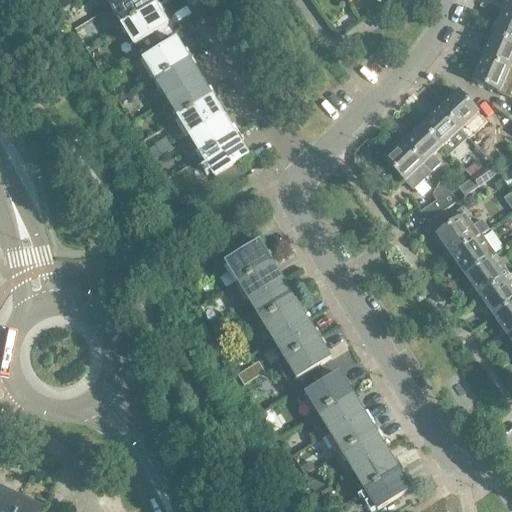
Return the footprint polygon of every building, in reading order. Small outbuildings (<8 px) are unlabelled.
[(106,0),(112,9),(126,0),(106,0)] [(157,8),(151,0),(126,0),(112,9),(123,28),(157,8)] [(511,0),(508,0),(503,14),(511,17),(511,0)] [(123,28),(135,47),(168,27),(157,8),(123,28)] [(511,17),(503,14),(493,36),(511,44),(511,17)] [(510,71),(510,70),(511,65),(511,44),(493,36),(483,59),(510,71)] [(190,62),(177,42),(144,62),(156,82),(190,62)] [(510,98),(511,93),(511,71),(510,70),(510,71),(483,59),(473,82),(510,98)] [(168,101),(201,81),(190,62),(156,82),(168,101)] [(168,101),(180,120),(213,100),(201,81),(168,101)] [(120,91),(113,95),(119,105),(129,99),(125,92),(120,91)] [(472,130),(467,125),(478,115),(459,93),(440,111),(465,137),(472,130)] [(191,140),(225,120),(213,100),(180,120),(191,140)] [(467,140),(465,137),(440,111),(422,127),(442,149),(449,157),(467,140)] [(203,160),(237,139),(225,120),(191,140),(203,160)] [(431,174),(440,165),(433,157),(442,149),(422,127),(404,144),(431,174)] [(215,178),(238,165),(248,158),(237,139),(203,160),(215,178)] [(404,144),(386,161),(405,183),(415,173),(423,182),(431,174),(404,144)] [(369,154),(363,148),(357,154),(363,159),(369,154)] [(244,175),(238,165),(215,178),(221,189),(244,175)] [(486,171),(472,180),(477,189),(491,179),(486,171)] [(511,181),(508,175),(500,181),(504,186),(506,189),(511,184),(511,181)] [(463,199),(477,189),(472,180),(458,190),(463,199)] [(421,213),(428,223),(458,203),(440,183),(432,196),(436,202),(421,213)] [(511,196),(511,195),(503,200),(511,213),(511,196)] [(433,229),(438,236),(437,236),(452,257),(480,238),(461,210),(433,229)] [(494,258),(480,238),(452,257),(466,278),(494,258)] [(260,244),(227,265),(240,286),(273,265),(260,244)] [(480,298),(504,281),(508,278),(494,258),(466,278),(461,282),(469,292),(474,289),(480,298)] [(284,283),(273,265),(240,286),(251,304),(284,283)] [(504,281),(480,298),(494,318),(511,305),(511,293),(511,292),(511,291),(511,275),(508,278),(504,281)] [(263,324),(296,303),(284,283),(251,304),(263,324)] [(275,343),(308,323),(296,303),(263,324),(275,343)] [(508,338),(511,335),(511,305),(494,318),(508,338)] [(286,362),(319,341),(308,323),(275,343),(286,362)] [(286,362),(298,381),(331,361),(319,341),(286,362)] [(352,395),(340,375),(307,396),(319,416),(352,395)] [(331,436),(364,415),(352,395),(319,416),(331,436)] [(331,436),(322,441),(328,451),(337,446),(343,455),(376,434),(364,415),(331,436)] [(354,474),(388,454),(376,434),(343,455),(354,474)] [(366,493),(399,472),(388,454),(354,474),(366,493)] [(316,470),(315,471),(307,476),(317,492),(326,486),(316,470)] [(366,493),(377,511),(411,492),(399,472),(366,493)] [(0,511),(13,511),(18,504),(17,504),(9,500),(11,496),(0,490),(0,511)] [(18,504),(13,511),(34,511),(31,510),(33,506),(19,499),(17,504),(18,504)]
